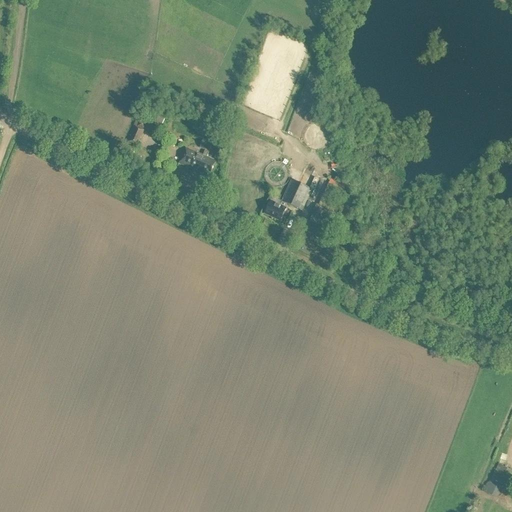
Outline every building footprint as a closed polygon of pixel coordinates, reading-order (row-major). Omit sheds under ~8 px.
[(148,124),(137,119),(127,142),(138,147),(148,124)] [(188,149),(181,164),(202,174),(203,172),(211,176),(217,163),(207,158),(213,145),(203,141),(200,149),(205,152),(203,156),(188,149)] [(310,189),(314,191),(319,180),(315,178),(310,189)] [(304,213),(314,192),(293,182),(281,207),(273,203),(267,216),(282,223),(290,206),(304,213)] [(329,184),(319,206),(333,212),(337,204),(335,203),(338,196),(341,198),(344,191),(329,184)] [(326,210),(316,205),(311,217),(312,217),(310,222),(318,226),(326,210)] [(508,492),(511,483),(511,471),(500,467),(493,485),(508,492)]
